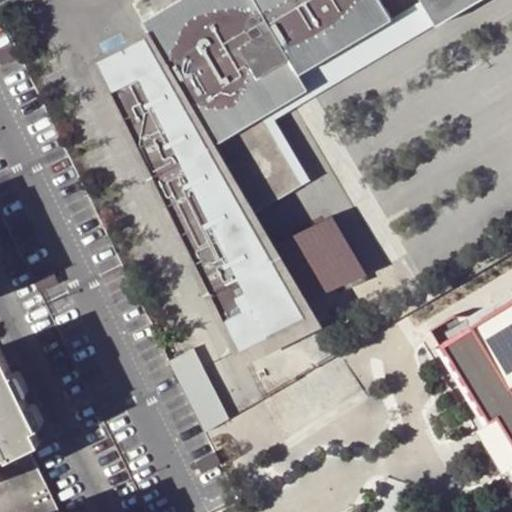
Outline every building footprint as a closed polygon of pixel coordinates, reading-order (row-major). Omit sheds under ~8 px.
[(180,0),(144,21),(156,41),(162,51),(138,66),(132,55),(128,48),(100,65),(244,354),(272,340),(257,310),(279,300),(287,314),(369,274),(338,212),(263,250),(242,219),(306,181),(267,114),(311,87),(302,74),(394,19),(382,0),(423,0),(438,24),(478,0),(180,0)] [(203,472),(198,461),(215,453),(205,432),(169,359),(0,16),(0,208),(147,511),(213,511),(230,504),(238,500),(221,464),(203,472)] [(138,66),(162,51),(156,41),(132,55),(138,66)] [(444,346),(492,424),(500,419),(511,438),(511,302),(506,303),(505,309),(496,309),(495,316),(485,315),(483,322),(474,321),(474,328),(444,346)] [(230,417),(194,346),(169,359),(205,432),(230,417)] [(0,457),(6,454),(9,459),(30,448),(42,442),(36,430),(39,428),(0,347),(0,476),(2,476),(0,470),(0,457)] [(215,453),(221,464),(239,454),(234,443),(215,453)] [(60,511),(30,448),(9,459),(6,454),(0,457),(0,470),(2,476),(0,476),(0,511),(60,511)] [(198,461),(203,472),(221,464),(215,453),(198,461)]
